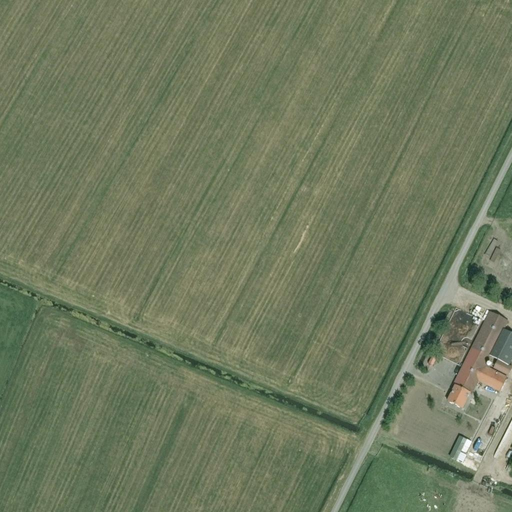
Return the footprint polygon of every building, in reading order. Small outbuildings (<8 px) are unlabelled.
[(470,304),(466,312),(481,319),(485,311),(470,304)] [(461,409),(469,394),(471,395),(478,381),(499,392),(506,377),(485,367),(490,357),(508,366),(511,357),(511,334),(503,330),(508,321),(489,312),(453,385),(454,386),(447,401),(461,409)] [(446,337),(439,354),(460,362),(467,345),(446,337)] [(493,368),(507,376),(511,368),(497,361),(493,368)] [(482,434),(462,463),(471,470),(492,440),(482,434)]
